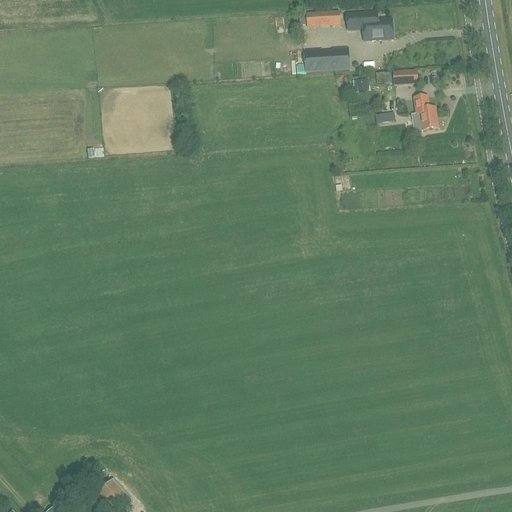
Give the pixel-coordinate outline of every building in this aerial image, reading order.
[(348,32),(363,31),(364,42),(393,40),(392,20),(377,21),(377,14),(347,16),(348,32)] [(342,25),(318,27),(319,34),(343,32),(342,25)] [(332,53),(322,54),(322,51),(305,53),(306,73),(349,70),(348,50),(332,51),(332,53)] [(394,87),(417,85),(416,72),(393,74),(394,87)] [(423,132),(423,131),(439,129),(436,109),(429,110),(427,98),(414,100),(417,115),(411,115),(414,136),(422,135),(422,133),(423,132)] [(105,150),(95,150),(95,160),(105,159),(105,150)] [(114,484),(94,503),(103,511),(122,511),(132,503),(114,484)]
